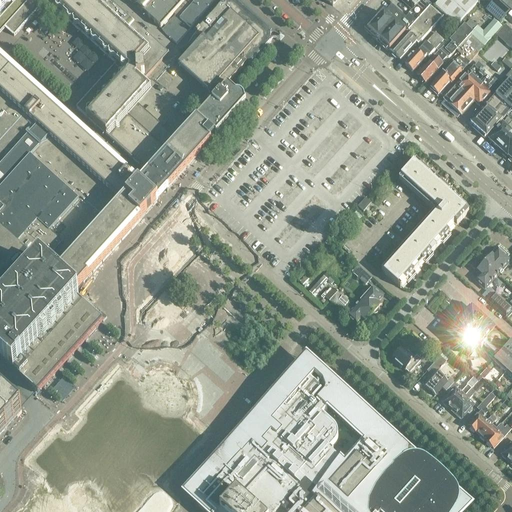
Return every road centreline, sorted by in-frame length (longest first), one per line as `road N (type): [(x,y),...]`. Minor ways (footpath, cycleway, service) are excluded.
road 1 (unclassified): [(187,198),(363,360)]
road 2 (unclassified): [(511,186),(361,52),(341,56)]
road 3 (unclassified): [(187,198),(327,44)]
road 4 (residential): [(363,360),(511,492)]
road 5 (residential): [(412,306),(357,256),(407,199)]
road 6 (unknown): [(194,341),(248,386),(257,385),(296,330)]
road 7 (unclassified): [(396,106),(503,201)]
road 8 (residential): [(412,306),(503,201)]
road 9 (unknown): [(234,432),(317,343)]
